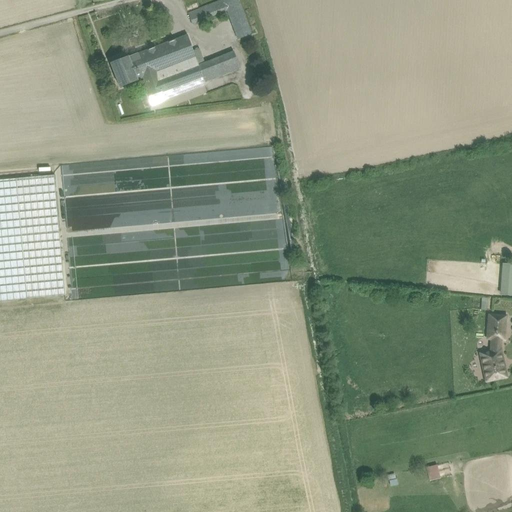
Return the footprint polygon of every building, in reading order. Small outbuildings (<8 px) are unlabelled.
[(238,0),(223,0),(188,14),(192,24),(227,10),(233,8),(240,5),(238,0)] [(233,8),(227,10),(238,40),(251,35),(240,5),(233,8)] [(188,35),(129,57),(137,79),(143,77),(149,96),(164,91),(167,99),(205,85),(204,83),(198,65),(193,52),(188,35)] [(199,50),(193,52),(198,65),(203,63),(199,50)] [(203,63),(198,65),(204,83),(240,69),(233,51),(203,63)] [(128,56),(111,63),(120,88),(138,81),(137,79),(129,57),(128,56)] [(187,93),(190,99),(205,93),(203,86),(187,93)] [(164,91),(149,96),(152,105),(167,99),(164,91)] [(54,176),(0,180),(0,301),(65,295),(54,176)] [(511,263),(499,263),(499,295),(511,294),(511,263)] [(505,317),(489,316),(488,331),(504,332),(505,317)] [(504,332),(488,331),(488,339),(492,339),(500,340),(504,340),(504,332)] [(500,340),(492,339),(491,352),(488,352),(489,356),(484,357),(482,360),(484,369),(486,371),(487,370),(489,381),(506,377),(500,350),(499,350),(500,340)] [(436,464),(425,466),(428,480),(439,478),(436,464)]
